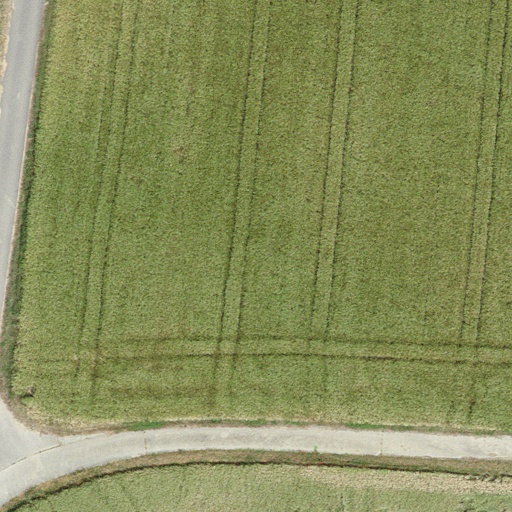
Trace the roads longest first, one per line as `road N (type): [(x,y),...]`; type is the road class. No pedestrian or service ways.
road 1 (track): [(0,489),(56,461),(159,441),(511,449)]
road 2 (track): [(29,0),(0,222)]
